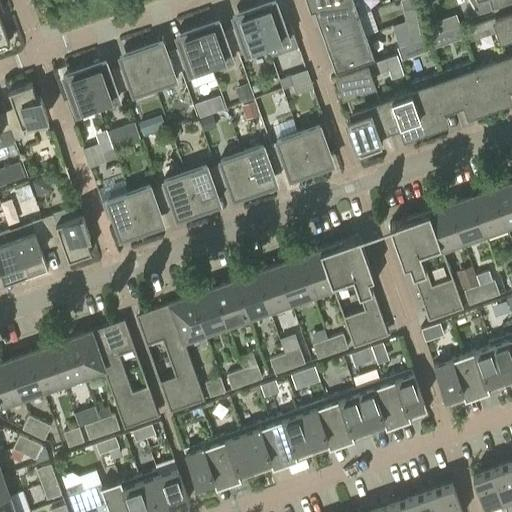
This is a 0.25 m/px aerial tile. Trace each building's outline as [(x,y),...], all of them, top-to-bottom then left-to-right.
[(332,0),(313,7),(321,27),(359,14),(353,0),(332,0)] [(412,0),(400,0),(405,22),(417,20),(412,0)] [(511,0),(468,0),(470,2),(472,6),(476,12),(491,7),(511,0)] [(0,44),(9,41),(0,17),(0,8),(2,8),(0,1),(0,44)] [(269,1),(253,6),(267,44),(294,35),(288,19),(282,21),(278,11),(273,13),(269,1)] [(242,24),(229,28),(237,49),(244,47),(246,52),(267,44),(253,6),(238,12),(242,24)] [(511,53),(507,55),(511,69),(511,12),(494,19),(498,31),(500,38),(511,33),(511,53)] [(366,35),(359,14),(321,27),(328,48),(366,35)] [(467,42),(498,31),(494,19),(463,30),(467,42)] [(407,35),(419,33),(419,29),(417,20),(405,22),(407,35)] [(212,21),(197,26),(210,64),(231,57),(229,52),(237,49),(229,28),(217,33),(212,21)] [(464,36),(460,24),(448,28),(452,40),(464,36)] [(185,44),(173,48),(180,69),(187,67),(189,72),(210,64),(197,26),(181,32),(185,44)] [(373,55),(366,35),(328,48),(335,69),(373,55)] [(156,41),(140,46),(154,84),(175,77),(173,72),(180,69),(173,48),(160,53),(156,41)] [(399,53),(401,59),(412,55),(408,42),(397,46),(399,53)] [(129,64),(116,68),(124,89),(131,87),(132,92),(154,84),(140,46),(124,52),(129,64)] [(402,73),(396,54),(384,58),(391,77),(402,73)] [(504,84),(511,81),(511,69),(507,55),(475,67),(489,106),(509,98),(504,84)] [(489,106),(475,67),(472,59),(440,71),(452,103),(463,99),(468,113),(489,106)] [(376,130),(388,126),(379,101),(359,108),(352,90),(384,79),(377,60),(337,74),(352,116),(347,118),(359,152),(381,144),(376,130)] [(99,61),(84,66),(97,104),(118,97),(116,92),(124,89),(116,68),(103,73),(99,61)] [(70,114),(97,104),(84,66),(68,72),(72,84),(67,86),(70,95),(64,97),(70,114)] [(292,84),(309,78),(306,68),(289,74),(292,84)] [(452,103),(440,71),(408,82),(411,90),(425,128),(445,121),(440,107),(452,103)] [(312,87),(309,78),(292,84),(295,93),(312,87)] [(16,111),(5,114),(10,128),(10,127),(14,138),(24,134),(21,125),(44,117),(48,115),(40,94),(36,95),(31,81),(8,89),(16,111)] [(236,91),(240,101),(250,97),(247,88),(236,91)] [(404,136),(425,128),(411,90),(379,101),(388,126),(399,122),(404,136)] [(219,94),(195,103),(199,116),(223,107),(219,94)] [(242,104),(247,118),(257,115),(252,101),(242,104)] [(10,127),(10,128),(5,114),(0,116),(0,143),(14,138),(10,127)] [(211,116),(200,120),(204,131),(215,127),(211,116)] [(138,124),(142,136),(153,132),(149,120),(138,124)] [(123,129),(127,140),(139,136),(134,121),(121,125),(123,129)] [(324,121),(297,131),(311,169),(327,163),(323,151),(328,149),(324,140),(330,138),(324,121)] [(171,130),(174,140),(184,136),(181,127),(171,130)] [(278,143),(271,146),(278,167),(291,162),(295,174),(311,169),(297,131),(276,138),(278,143)] [(99,141),(82,148),(85,157),(103,151),(99,141)] [(238,150),(238,142),(209,142),(209,150),(238,150)] [(266,171),(278,167),(271,146),(264,148),(262,143),(241,151),(254,189),(270,183),(266,171)] [(85,157),(89,166),(106,160),(103,151),(85,157)] [(222,163),(214,166),(222,187),(234,182),(239,194),(254,189),(241,151),(220,158),(222,163)] [(19,159),(0,163),(0,182),(23,177),(19,159)] [(209,191),(222,187),(214,166),(207,168),(205,163),(184,171),(198,209),(214,203),(209,191)] [(182,214),(198,209),(184,171),(163,178),(165,183),(158,186),(165,207),(178,202),(182,214)] [(511,222),(511,179),(492,187),(506,224),(511,222)] [(153,211),(165,207),(158,186),(151,188),(149,183),(128,191),(141,229),(157,223),(153,211)] [(506,224),(492,187),(471,194),(484,232),(506,224)] [(125,234),(141,229),(128,191),(101,200),(107,217),(113,215),(116,224),(121,223),(125,234)] [(484,232),(471,194),(449,202),(463,240),(484,232)] [(463,240),(449,202),(428,210),(441,247),(463,240)] [(441,248),(441,247),(428,210),(393,222),(389,223),(395,240),(400,239),(428,318),(463,306),(452,276),(431,283),(419,250),(439,243),(441,248)] [(52,213),(41,216),(50,240),(60,236),(68,258),(91,250),(86,235),(90,234),(82,213),(77,214),(56,222),(52,213)] [(39,244),(50,240),(41,216),(24,222),(25,233),(12,238),(25,273),(47,265),(39,244)] [(0,273),(3,281),(25,273),(12,238),(9,228),(0,231),(0,273)] [(354,235),(319,248),(333,286),(334,285),(332,281),(352,274),(364,307),(342,315),(353,345),(388,332),(360,253),(365,251),(359,234),(354,235)] [(298,255),(311,293),(333,286),(319,248),(298,255)] [(276,263),(290,301),(311,293),(298,255),(276,263)] [(255,271),(268,309),(290,301),(276,263),(255,271)] [(456,270),(469,304),(484,298),(478,284),(475,274),(471,264),(456,270)] [(488,269),(475,274),(478,284),(484,298),(499,293),(494,278),(492,279),(488,269)] [(233,278),(247,316),(268,309),(255,271),(233,278)] [(212,286),(225,324),(247,316),(233,278),(212,286)] [(191,293),(204,331),(225,324),(212,286),(191,293)] [(169,301),(183,339),(204,331),(191,293),(169,301)] [(169,409),(204,397),(183,339),(169,301),(139,311),(135,313),(146,343),(162,337),(175,374),(159,379),(169,409)] [(134,347),(124,317),(120,318),(90,329),(103,367),(124,426),(158,413),(147,383),(132,389),(119,352),(134,347)] [(424,339),(443,333),(439,321),(420,327),(424,339)] [(327,337),(323,328),(310,333),(314,342),(312,343),(317,357),(332,352),(327,337)] [(103,367),(90,329),(69,336),(83,374),(103,367)] [(511,380),(511,329),(489,338),(505,383),(511,380)] [(347,347),(342,332),(327,337),(332,352),(347,347)] [(83,374),(69,336),(49,343),(62,381),(83,374)] [(462,353),(476,393),(505,383),(489,338),(488,339),(489,343),(462,353)] [(29,350),(42,388),(62,381),(49,343),(29,350)] [(375,357),(370,345),(363,348),(367,359),(375,357)] [(305,362),(300,347),(284,353),(289,367),(305,362)] [(42,388),(29,350),(8,358),(22,396),(42,388)] [(269,358),(274,373),(289,367),(284,353),(269,358)] [(447,403),(476,393),(462,353),(433,363),(447,403)] [(22,396),(8,358),(0,360),(0,400),(1,403),(22,396)] [(262,377),(256,363),(241,368),(246,382),(262,377)] [(411,366),(381,376),(397,421),(427,411),(411,366)] [(226,374),(231,388),(246,382),(241,368),(226,374)] [(204,381),(209,395),(224,390),(219,376),(204,381)] [(397,421),(381,376),(353,386),(369,431),(397,421)] [(369,431),(353,386),(325,396),(341,441),(369,431)] [(341,441),(325,396),(297,406),(313,451),(341,441)] [(98,409),(101,417),(99,418),(104,433),(119,427),(114,413),(111,414),(109,405),(98,409)] [(313,451),(297,406),(268,416),(284,461),(313,451)] [(28,414),(22,428),(35,434),(42,420),(28,414)] [(240,426),(256,471),(284,461),(268,416),(240,426)] [(78,426),(83,440),(104,433),(99,418),(78,426)] [(44,438),(50,424),(42,420),(35,434),(44,438)] [(155,433),(151,422),(141,426),(145,437),(155,433)] [(63,431),(68,446),(83,440),(78,426),(63,431)] [(131,429),(135,440),(145,437),(141,426),(131,429)] [(212,436),(228,481),(256,471),(240,426),(212,436)] [(20,433),(13,447),(26,453),(33,439),(20,433)] [(105,439),(110,452),(120,449),(115,436),(105,439)] [(183,447),(199,491),(228,481),(212,436),(183,447)] [(44,445),(33,439),(26,453),(35,458),(35,456),(36,461),(48,457),(44,445)] [(99,456),(110,452),(105,439),(94,443),(99,456)] [(511,501),(511,469),(509,460),(491,466),(504,504),(511,501)] [(50,462),(35,468),(41,483),(55,478),(50,462)] [(156,468),(169,505),(188,499),(187,495),(176,465),(158,472),(157,467),(156,468)] [(485,511),(504,504),(491,466),(472,473),(485,511)] [(169,505),(156,468),(138,474),(151,511),(169,505)] [(2,474),(0,474),(0,497),(9,495),(2,474)] [(120,481),(130,511),(150,511),(151,511),(138,474),(120,480),(120,481)] [(47,498),(61,493),(55,478),(41,483),(47,498)] [(109,511),(130,511),(120,481),(120,480),(119,478),(101,484),(100,482),(83,488),(80,481),(66,486),(75,511),(95,504),(105,500),(109,511)] [(462,511),(451,480),(432,487),(440,511),(462,511)] [(440,511),(432,487),(414,494),(420,511),(440,511)] [(396,500),(400,511),(420,511),(414,494),(396,500)] [(15,511),(9,495),(0,497),(0,511),(15,511)] [(109,511),(105,500),(95,504),(98,511),(109,511)] [(378,506),(379,511),(400,511),(396,500),(378,506)] [(67,511),(64,503),(51,508),(51,511),(67,511)]
